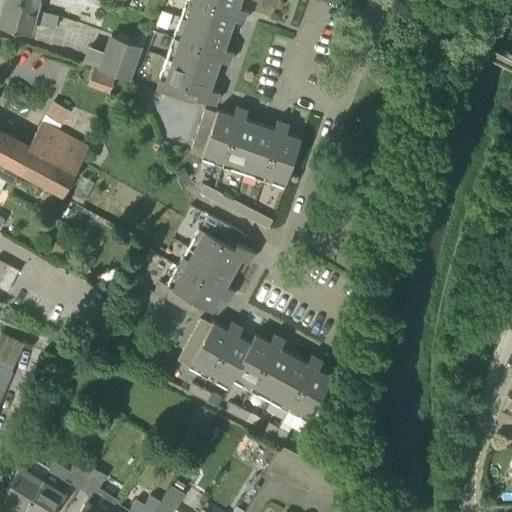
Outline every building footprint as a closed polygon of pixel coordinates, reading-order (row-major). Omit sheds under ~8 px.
[(89,0),(4,0),(5,1),(38,9),(40,0),(63,0),(88,7),(89,0)] [(155,18),(162,1),(161,0),(145,0),(140,13),(155,18)] [(241,0),(185,0),(180,15),(229,32),(235,18),(244,22),(244,20),(248,9),(239,6),(241,0)] [(38,9),(5,1),(0,18),(0,23),(32,32),(34,23),(56,29),(59,15),(38,9)] [(229,32),(180,15),(166,57),(216,74),(221,59),(230,62),(233,51),(234,50),(223,46),(229,32)] [(138,22),(132,41),(143,45),(149,26),(138,22)] [(82,63),(101,70),(129,80),(130,81),(143,45),(109,33),(103,49),(89,44),(82,63)] [(166,57),(159,77),(198,90),(196,97),(216,103),(220,91),(211,88),(216,74),(166,57)] [(129,80),(101,70),(99,78),(126,88),(129,80)] [(194,103),(196,97),(198,90),(159,77),(155,89),(194,103)] [(54,99),(45,114),(62,125),(71,110),(54,99)] [(200,158),(243,172),(260,123),(246,118),(249,109),(247,109),(236,105),(233,114),(218,109),(217,111),(201,156),(200,158)] [(190,153),(201,156),(217,111),(205,107),(190,153)] [(260,123),(243,172),(285,186),(301,137),(286,132),(289,123),(279,119),(277,119),(274,128),(260,123)] [(0,157),(65,193),(76,173),(90,147),(43,121),(29,147),(0,130),(0,157)] [(0,161),(0,176),(13,184),(20,172),(0,161)] [(189,178),(184,167),(176,171),(181,182),(189,178)] [(251,217),(269,227),(273,219),(255,209),(204,183),(200,192),(251,217)] [(55,197),(48,209),(61,217),(69,205),(55,197)] [(65,213),(69,215),(73,208),(69,205),(65,213)] [(255,252),(261,241),(208,213),(201,227),(199,227),(189,247),(234,271),(241,258),(250,262),(255,252)] [(62,258),(67,248),(57,242),(51,252),(62,258)] [(169,286),(200,303),(211,308),(218,294),(229,300),(235,289),(226,284),(234,271),(189,247),(169,286)] [(20,269),(0,258),(0,286),(9,291),(20,269)] [(194,314),(200,303),(169,286),(160,282),(155,292),(194,314)] [(190,365),(212,323),(201,317),(178,359),(190,365)] [(212,323),(190,365),(189,367),(228,389),(233,380),(232,379),(252,342),(251,341),(239,335),(243,326),(232,319),(228,328),(213,321),(212,323)] [(0,344),(19,354),(24,342),(0,331),(0,344)] [(269,400),(294,354),(281,347),(286,339),(274,332),(270,341),(256,333),(251,341),(252,342),(232,379),(233,380),(269,400)] [(19,354),(0,344),(0,359),(14,365),(19,354)] [(294,354),(269,400),(308,421),(333,376),(319,368),(322,363),(324,359),(312,353),(308,361),(294,354)] [(0,388),(4,390),(13,372),(0,365),(0,388)] [(192,382),(188,390),(207,400),(211,392),(192,382)] [(208,400),(217,405),(221,397),(212,392),(208,400)] [(226,410),(246,420),(250,411),(230,401),(226,410)] [(265,429),(275,435),(284,439),(288,431),(269,421),(265,429)] [(16,447),(26,453),(31,445),(21,439),(16,447)] [(267,467),(349,509),(361,485),(281,444),(267,467)] [(2,496),(24,510),(43,479),(50,468),(28,454),(2,496)] [(79,489),(92,469),(75,459),(64,478),(79,489)] [(92,469),(79,489),(92,497),(106,475),(93,467),(92,469)] [(43,479),(24,510),(27,511),(52,511),(65,492),(43,479)] [(177,479),(174,485),(182,491),(186,484),(177,479)] [(173,511),(185,493),(182,491),(174,485),(173,484),(162,501),(155,511),(173,511)] [(110,511),(155,511),(162,501),(150,493),(144,503),(136,497),(128,509),(116,502),(110,511)] [(107,511),(87,500),(79,511),(107,511)]
